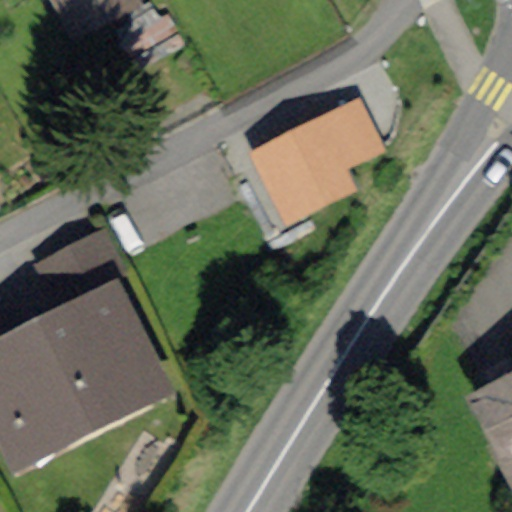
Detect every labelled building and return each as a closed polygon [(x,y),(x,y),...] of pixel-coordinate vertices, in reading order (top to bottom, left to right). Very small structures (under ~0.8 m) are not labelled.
[(106,0),(59,0),(70,20),(106,0)] [(304,209),(334,161),(309,145),(279,194),(304,209)] [(61,301),(116,273),(100,243),(46,271),(61,301)] [(0,365),(0,404),(24,453),(147,391),(107,312),(0,365)] [(511,399),(490,410),(511,454),(511,399)]
